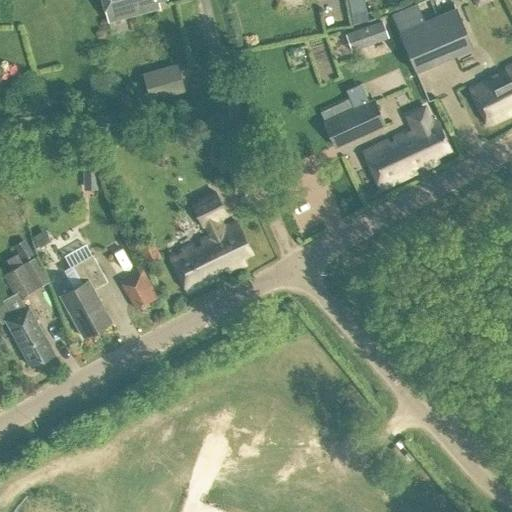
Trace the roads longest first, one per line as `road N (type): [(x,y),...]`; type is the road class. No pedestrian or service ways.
road 1 (tertiary): [(0,421),(292,262)]
road 2 (residential): [(511,504),(292,262)]
road 3 (tertiary): [(292,262),(511,147)]
